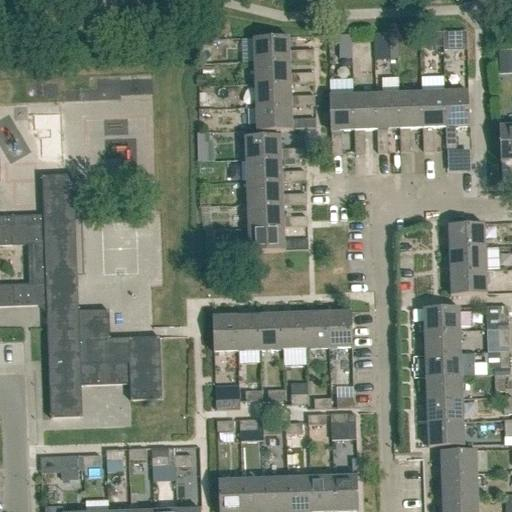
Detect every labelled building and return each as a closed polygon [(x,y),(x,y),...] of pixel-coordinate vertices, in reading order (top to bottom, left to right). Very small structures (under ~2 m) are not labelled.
[(436,30),(438,54),(458,53),(456,29),(436,30)] [(253,64),(290,63),(289,39),(270,40),(252,40),(253,64)] [(499,69),(511,68),(511,51),(499,52),(499,69)] [(296,63),(313,62),(312,52),(296,53),(296,63)] [(254,87),(290,86),(290,63),(253,64),(254,87)] [(297,86),(313,85),(313,75),(296,76),(297,86)] [(255,110),(291,109),(290,86),(254,87),(255,110)] [(444,93),(446,130),(469,129),(468,92),(444,93)] [(423,131),(446,130),(444,93),(421,94),(423,131)] [(400,131),(423,131),(421,94),(399,95),(400,131)] [(387,132),(400,131),(399,95),(376,96),(377,132),(378,155),(388,155),(387,132)] [(332,134),(354,133),(353,96),(330,97),(329,97),(331,134),(332,134)] [(354,133),(377,132),(376,96),(353,96),(354,133)] [(298,108),(314,108),(314,98),(297,98),(298,108)] [(291,109),(255,110),(256,134),(292,132),(291,109)] [(298,131),(306,131),(315,131),(315,121),(298,121),(298,131)] [(501,163),(511,163),(511,126),(499,127),(500,163),(501,163)] [(209,136),(197,136),(198,146),(209,146),(209,136)] [(446,153),(456,152),(456,136),(446,136),(446,153)] [(401,154),(411,154),(410,137),(400,138),(401,154)] [(423,154),(433,153),(433,137),(423,137),(423,154)] [(245,163),(281,161),(280,138),(244,139),(245,163)] [(355,156),(365,156),(364,139),(355,139),(355,156)] [(332,157),(342,156),(341,140),(331,140),(332,157)] [(288,161),(304,161),(304,151),(288,151),(288,161)] [(245,185),(282,184),(281,161),(245,163),(245,185)] [(458,185),(459,167),(446,166),(446,185),(458,185)] [(502,186),(511,186),(511,170),(502,170),(501,170),(502,186)] [(289,184),(305,183),(305,173),(288,174),(289,184)] [(0,308),(47,307),(47,315),(79,314),(74,177),(42,178),(43,217),(0,218),(0,308)] [(246,208),(283,207),(282,184),(245,185),(246,208)] [(290,207),(306,206),(306,196),(289,197),(290,207)] [(283,230),(284,230),(307,229),(307,219),(283,220),(283,207),(246,208),(247,231),(283,230)] [(449,251),(485,250),(485,226),(448,228),(449,251)] [(284,253),(284,230),(283,230),(247,231),(248,255),(284,253)] [(291,253),(308,252),(307,242),(291,243),(291,253)] [(450,274),(486,273),(485,250),(449,251),(450,274)] [(486,273),(450,274),(450,298),(487,296),(486,273)] [(424,335),(460,334),(459,309),(423,311),(424,335)] [(498,325),(508,324),(507,309),(497,309),(498,325)] [(109,313),(79,314),(47,315),(51,421),(83,420),(81,388),(131,387),(131,403),(162,402),(160,339),(110,340),(109,313)] [(327,315),(329,351),(353,351),(351,314),(327,315)] [(306,352),(329,351),(327,315),(305,316),(306,352)] [(283,353),(306,352),(305,316),(282,317),(283,353)] [(238,355),(260,354),(259,317),(236,318),(238,355)] [(260,354),(283,353),(282,317),(259,317),(260,354)] [(214,356),(238,355),(236,318),(213,319),(214,356)] [(492,350),(491,324),(480,324),(482,351),(492,350)] [(498,347),(509,347),(508,331),(498,331),(498,347)] [(425,358),(461,357),(460,334),(424,335),(425,358)] [(499,371),(504,371),(510,371),(509,353),(499,354),(499,371)] [(474,356),(461,357),(425,358),(426,381),(462,379),(475,379),(474,356)] [(496,394),(505,393),(505,377),(495,377),(496,394)] [(427,403),(463,402),(462,379),(426,381),(427,403)] [(269,404),(285,403),(285,393),(268,394),(269,404)] [(246,404),(263,404),(262,394),(245,394),(246,404)] [(291,408),(308,407),(308,397),(291,398),(291,408)] [(504,417),(511,416),(511,399),(503,400),(504,417)] [(315,412),(331,411),(331,401),(314,402),(315,412)] [(337,411),(354,411),(354,401),(337,401),(337,411)] [(428,426),(464,425),(463,402),(427,403),(428,426)] [(223,413),(240,413),(240,403),(223,403),(223,412),(223,413)] [(331,427),(348,427),(348,417),(331,417),(331,427)] [(308,428),(325,428),(325,418),(308,418),(308,428)] [(240,434),(257,433),(257,423),(240,424),(240,434)] [(217,434),(234,434),(234,424),(230,424),(217,424),(217,434)] [(464,425),(428,426),(428,450),(465,449),(464,425)] [(286,437),(303,436),(302,426),(285,427),(286,437)] [(263,438),(280,437),(279,427),(263,428),(263,438)] [(339,439),(341,459),(351,458),(349,438),(339,439)] [(130,462),(146,462),(146,451),(129,451),(130,462)] [(123,452),(106,452),(106,462),(124,462),(123,452)] [(441,478),(478,477),(477,453),(440,454),(441,478)] [(61,458),(61,481),(78,481),(77,458),(61,458)] [(84,468),(100,467),(100,458),(83,458),(84,468)] [(152,469),(170,468),(170,458),(152,459),(152,469)] [(176,468),(192,467),(192,458),(176,458),(176,468)] [(442,501),(478,500),(478,477),(441,478),(442,501)] [(333,479),(334,511),(358,511),(357,478),(333,479)] [(311,511),(334,511),(333,479),(310,480),(311,511)] [(265,511),(288,511),(288,480),(265,481),(265,511)] [(288,511),(311,511),(310,480),(288,480),(288,511)] [(243,511),(265,511),(265,481),(242,482),(243,511)] [(219,511),(243,511),(242,482),(219,483),(218,483),(219,511)] [(442,511),(478,511),(478,500),(442,501),(442,511)]
